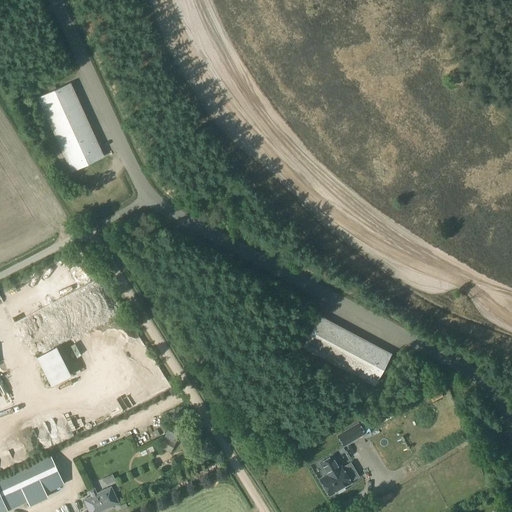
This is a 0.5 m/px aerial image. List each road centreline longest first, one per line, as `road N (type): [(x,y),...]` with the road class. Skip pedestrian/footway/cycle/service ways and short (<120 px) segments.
road 1 (track): [(511,320),(254,141),(210,96),(161,0)]
road 2 (track): [(265,511),(88,231)]
